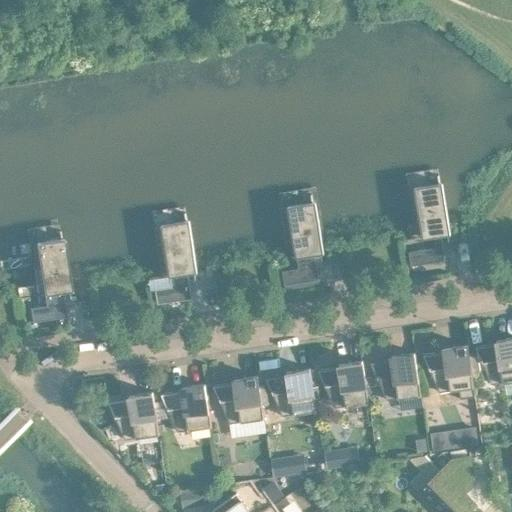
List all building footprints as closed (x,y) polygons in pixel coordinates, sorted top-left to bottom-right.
[(448,228),(445,211),(440,177),(416,180),(423,232),(434,230),(436,242),(409,246),(411,260),(445,255),(441,229),(448,228)] [(321,247),(319,231),(314,196),(289,199),(298,262),(282,265),(284,279),(318,274),(314,248),(321,247)] [(195,266),(192,251),(187,215),(162,218),(172,281),(155,284),(157,298),(191,293),(188,267),(195,266)] [(68,285),(65,266),(61,233),(36,237),(44,288),(55,287),(57,298),(29,302),(31,316),(65,311),(61,286),(68,285)] [(475,341),(491,379),(511,375),(511,331),(505,333),(506,336),(475,341)] [(423,349),(439,386),(459,384),(460,392),(475,390),(473,381),(467,339),(453,341),(454,344),(423,349)] [(370,357),(387,394),(421,389),(415,346),(401,349),(401,352),(370,357)] [(318,364),(318,365),(334,402),(368,397),(362,354),(348,356),(349,360),(318,364)] [(265,372),(265,373),(282,410),(316,405),(310,362),(296,364),(296,368),(265,372)] [(213,380),(229,418),(264,413),(257,370),(243,372),(244,375),(213,380)] [(160,388),(177,425),(211,420),(205,378),(191,380),(191,383),(160,388)] [(108,396),(124,433),(159,428),(152,386),(138,388),(139,391),(108,396)] [(475,421),(446,426),(448,443),(478,439),(475,421)] [(425,432),(416,433),(417,447),(427,445),(425,432)] [(338,444),(324,446),(327,463),(340,461),(338,444)] [(285,451),(271,453),(274,471),(287,469),(285,451)] [(458,511),(473,498),(462,486),(472,477),(468,453),(451,456),(420,486),(443,509),(445,507),(450,511),(458,511)] [(214,467),(204,468),(206,478),(215,476),(214,467)] [(274,475),(262,483),(272,498),(284,489),(274,475)] [(166,477),(156,478),(157,488),(167,487),(166,477)] [(205,484),(196,485),(198,500),(207,499),(205,484)] [(210,511),(253,511),(254,511),(236,487),(207,507),(210,511)] [(294,495),(282,504),(287,511),(304,511),(305,511),(294,495)]
